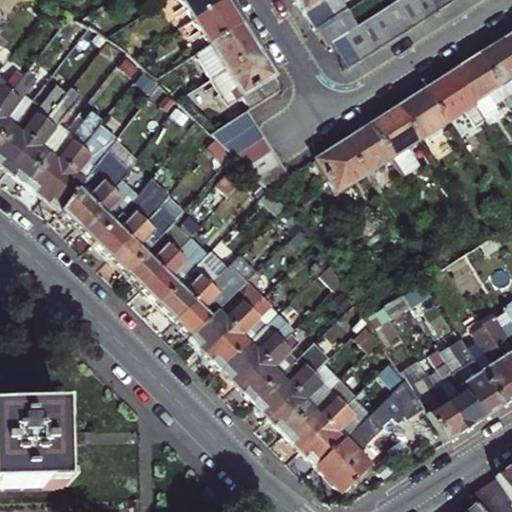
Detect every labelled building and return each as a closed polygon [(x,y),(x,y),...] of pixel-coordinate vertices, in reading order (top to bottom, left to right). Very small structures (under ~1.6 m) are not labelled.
[(222,0),(178,0),(192,22),(224,2),(222,0)] [(294,0),(315,32),(321,28),(349,10),(342,0),(294,0)] [(424,23),(410,0),(402,0),(395,5),(412,31),(424,23)] [(427,0),(410,0),(424,23),(437,14),(427,0)] [(446,0),(427,0),(437,14),(450,6),(446,0)] [(224,2),(192,22),(208,47),(240,27),(224,2)] [(395,5),(383,13),(399,39),(412,31),(395,5)] [(321,28),(332,45),(344,37),(357,29),(359,27),(349,10),(321,28)] [(383,13),(370,21),(387,47),(399,39),(383,13)] [(387,47),(370,21),(359,27),(357,29),(374,55),(387,47)] [(208,47),(225,72),(256,52),(240,27),(208,47)] [(321,28),(315,32),(325,49),(332,45),(321,28)] [(357,29),(344,37),(361,63),(374,55),(357,29)] [(0,56),(11,42),(1,35),(0,35),(0,56)] [(332,45),(349,71),(361,63),(344,37),(332,45)] [(511,54),(504,42),(478,58),(500,92),(511,84),(511,54)] [(256,52),(225,72),(250,112),(282,92),(256,52)] [(451,75),(473,109),(500,92),(478,58),(451,75)] [(0,85),(0,109),(22,82),(10,73),(0,85)] [(0,146),(31,106),(34,102),(25,95),(36,80),(28,74),(22,82),(0,109),(0,146)] [(473,109),(451,75),(424,92),(446,126),(473,109)] [(31,106),(0,146),(0,169),(6,174),(60,105),(65,98),(54,90),(38,111),(31,106)] [(446,126),(424,92),(398,109),(419,143),(446,126)] [(6,174),(24,188),(63,138),(55,131),(70,113),(60,105),(6,174)] [(419,143),(398,109),(383,119),(370,127),(392,161),(419,143)] [(255,126),(248,114),(212,137),(214,139),(222,147),(255,126)] [(41,201),(59,215),(85,182),(77,175),(100,146),(96,144),(114,121),(107,116),(95,132),(41,201)] [(63,138),(24,188),(41,201),(95,132),(86,125),(71,144),(63,138)] [(255,126),(222,147),(226,151),(231,157),(234,159),(264,140),(255,126)] [(392,161),(370,127),(342,145),(364,179),(392,161)] [(264,140),(234,159),(244,170),(272,152),(264,140)] [(364,179),(342,145),(313,163),(335,197),(364,179)] [(59,215),(75,231),(112,191),(125,173),(129,167),(109,151),(85,182),(59,215)] [(250,175),(256,181),(281,166),(272,152),(244,170),(250,175)] [(281,166),(256,181),(268,192),(289,178),(281,166)] [(75,231),(92,247),(128,209),(145,188),(125,173),(112,191),(75,231)] [(228,175),(216,188),(228,199),(239,186),(228,175)] [(128,209),(92,247),(108,263),(148,222),(163,203),(168,197),(158,188),(135,215),(128,209)] [(286,211),(268,193),(260,201),(278,219),(286,211)] [(148,222),(108,263),(125,278),(157,246),(180,219),(181,218),(163,203),(148,222)] [(215,214),(205,224),(213,232),(223,222),(215,214)] [(180,219),(157,246),(172,260),(196,234),(180,219)] [(157,308),(188,276),(181,269),(205,243),(196,234),(172,260),(140,292),(157,308)] [(485,245),(467,257),(472,266),(496,251),(490,242),(485,245)] [(157,246),(125,278),(140,292),(172,260),(157,246)] [(188,276),(157,308),(174,324),(227,271),(209,254),(188,276)] [(475,271),(472,266),(467,257),(459,262),(468,275),(475,271)] [(227,271),(174,324),(190,341),(247,286),(229,268),(227,271)] [(247,286),(190,341),(206,357),(258,306),(263,302),(247,286)] [(422,286),(401,299),(408,309),(429,296),(422,286)] [(503,409),(511,403),(511,375),(481,328),(466,305),(456,312),(492,368),(481,375),(503,409)] [(206,357),(221,373),(274,322),(258,306),(206,357)] [(511,326),(511,306),(503,313),(506,318),(511,326)] [(511,326),(506,318),(496,325),(493,321),(481,328),(511,375),(511,326)] [(221,373),(237,389),(289,338),(274,322),(221,373)] [(462,372),(452,378),(481,423),(503,409),(481,375),(454,334),(442,341),(462,372)] [(289,338),(237,389),(253,405),(297,363),(290,355),(298,347),(289,338)] [(253,405),(269,421),(314,378),(329,363),(314,347),(297,363),(253,405)] [(481,423),(452,378),(438,356),(431,361),(448,386),(437,393),(464,434),(481,423)] [(313,409),(284,437),(300,453),(345,410),(373,383),(364,373),(319,415),(313,409)] [(464,434),(437,393),(436,391),(427,396),(415,377),(404,384),(416,403),(423,413),(445,447),(464,434)] [(314,378),(269,421),(284,437),(313,409),(308,403),(323,388),(314,378)] [(391,397),(408,423),(423,413),(416,403),(404,384),(391,397)] [(0,491),(63,490),(62,410),(0,411),(0,491)] [(300,453),(316,469),(345,441),(338,434),(354,419),(345,410),(300,453)] [(368,446),(380,426),(365,417),(353,437),(368,446)] [(343,497),(372,469),(345,441),(316,469),(343,497)] [(511,474),(499,483),(500,485),(511,503),(511,474)] [(511,511),(511,503),(500,485),(471,504),(475,511),(511,511)]
